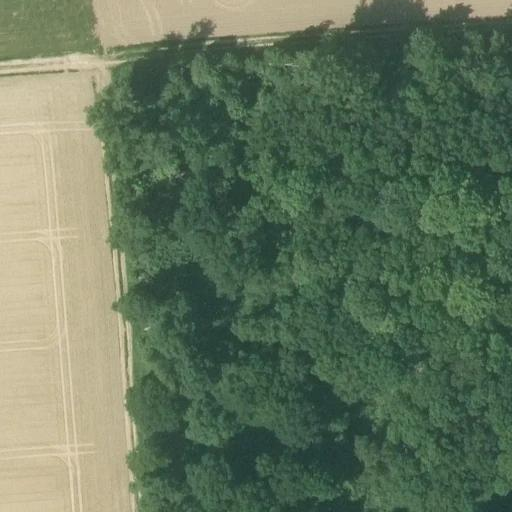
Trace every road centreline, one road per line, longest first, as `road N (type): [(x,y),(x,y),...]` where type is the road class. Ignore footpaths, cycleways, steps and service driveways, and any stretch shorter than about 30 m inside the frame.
road 1 (track): [(511,31),(0,68)]
road 2 (track): [(141,511),(103,60)]
